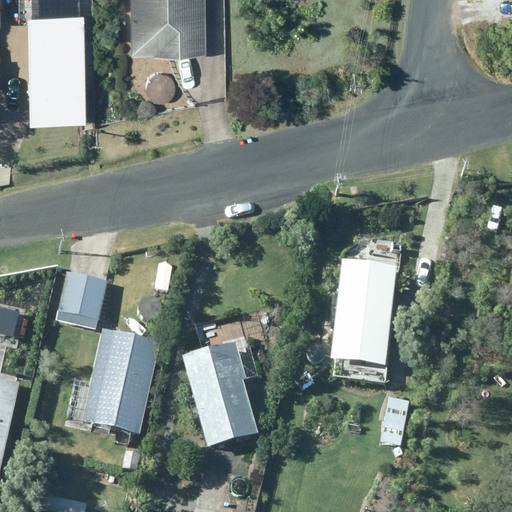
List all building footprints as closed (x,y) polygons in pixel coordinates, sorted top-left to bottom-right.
[(85,2),(84,0),(36,0),(32,52),(84,56),(88,2),(85,2)] [(163,72),(162,73),(160,73),(159,73),(157,73),(156,74),(155,74),(153,75),(152,76),(151,77),(150,78),(149,79),(148,80),(148,81),(147,83),(146,84),(146,85),(146,87),(146,88),(146,90),(146,91),(146,92),(146,94),(147,95),(147,97),(148,98),(149,99),(150,100),(151,101),(152,102),(153,103),(155,103),(156,104),(157,104),(159,105),(160,105),(162,105),(163,105),(164,105),(166,105),(167,104),(169,104),(170,103),(171,102),(172,101),(173,100),(174,99),(175,98),(176,97),(176,96),(177,94),(177,93),(178,92),(178,90),(178,89),(178,87),(178,86),(177,84),(177,83),(176,82),(176,81),(175,79),(174,78),(173,77),(172,76),(171,75),(170,75),(169,74),(167,73),(166,73),(164,73),(163,72)] [(396,266),(340,260),(329,358),(384,364),(396,266)] [(97,321),(107,282),(66,272),(57,311),(97,321)] [(138,434),(160,343),(103,329),(81,421),(138,434)] [(181,356),(207,446),(258,431),(243,379),(245,378),(234,341),(181,356)] [(0,465),(18,383),(0,379),(0,465)] [(124,450),(119,470),(135,475),(140,454),(124,450)]
